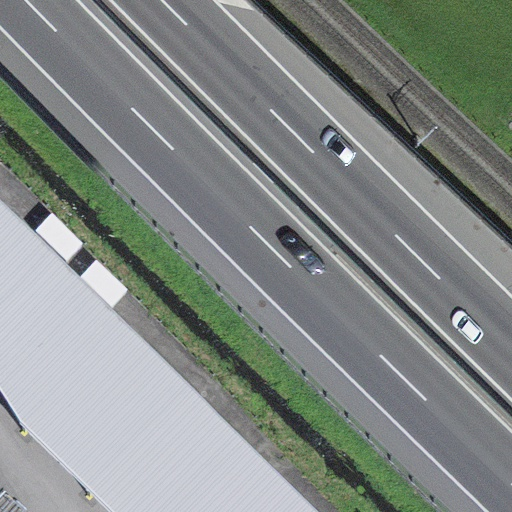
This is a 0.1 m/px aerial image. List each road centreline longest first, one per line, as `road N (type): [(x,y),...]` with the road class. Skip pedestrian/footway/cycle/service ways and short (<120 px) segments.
road 1 (motorway): [(27,0),(511,474)]
road 2 (motorway): [(511,338),(161,0)]
